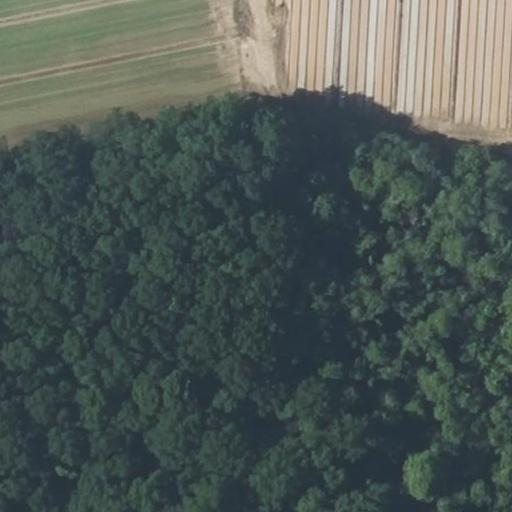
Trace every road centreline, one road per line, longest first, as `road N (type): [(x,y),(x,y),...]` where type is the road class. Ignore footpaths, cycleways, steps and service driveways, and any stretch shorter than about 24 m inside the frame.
road 1 (track): [(275,511),(303,139),(264,56),(256,0)]
road 2 (track): [(511,149),(297,125)]
